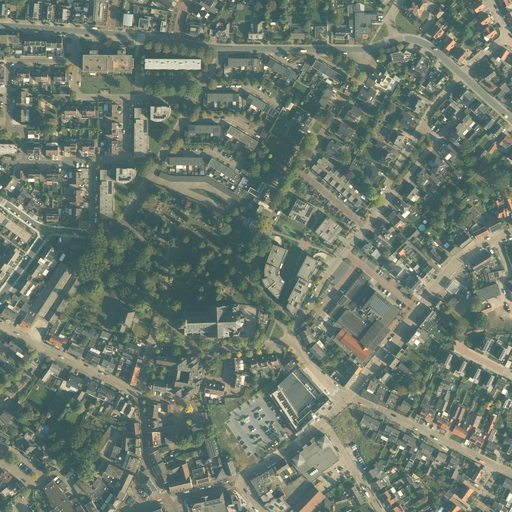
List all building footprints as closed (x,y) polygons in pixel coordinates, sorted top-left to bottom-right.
[(95,22),(103,22),(105,1),(105,0),(85,0),(90,2),(90,5),(94,5),(94,10),(96,10),(95,19),(93,19),(93,21),(95,22)] [(162,5),(161,6),(165,8),(166,7),(169,9),(172,4),(167,1),(166,0),(157,0),(157,1),(162,5)] [(211,5),(214,0),(213,0),(200,0),(201,0),(206,4),(204,7),(215,14),(218,10),(211,5)] [(369,0),(380,11),(383,7),(382,6),(383,5),(386,3),(383,0),(369,0)] [(413,3),(408,10),(416,14),(415,16),(418,17),(421,13),(424,8),(427,3),(425,2),(421,0),(420,0),(418,5),(413,3)] [(508,10),(511,7),(511,2),(511,1),(511,0),(504,0),(499,3),(501,7),(501,6),(502,9),(507,6),(508,10)] [(29,17),(38,18),(38,11),(41,11),(42,2),(38,2),(38,4),(30,3),(29,17)] [(479,11),(479,12),(482,10),(481,9),(484,7),(480,2),(476,5),(474,2),(469,6),(472,11),(474,10),(476,13),(479,11)] [(43,7),(42,17),(43,17),(44,17),(44,18),(51,19),(51,15),(54,15),(54,16),(55,16),(55,5),(51,5),(51,7),(44,7),(43,7)] [(59,19),(66,20),(67,16),(71,16),(71,7),(67,6),(66,9),(66,10),(59,9),(59,12),(58,12),(58,15),(59,15),(59,19)] [(196,6),(193,11),(196,13),(195,15),(199,17),(200,15),(204,18),(207,13),(206,12),(203,10),(205,8),(201,6),(199,8),(196,6)] [(84,11),(74,10),(74,15),(73,15),(73,16),(74,17),(73,20),(83,21),(84,18),(87,18),(87,19),(88,9),(84,8),(84,11)] [(438,19),(444,12),(439,8),(433,14),(438,19)] [(154,18),(153,27),(156,28),(156,31),(165,32),(165,29),(166,29),(167,26),(166,26),(166,23),(162,22),(162,21),(158,20),(159,11),(155,10),(154,18)] [(124,25),(131,26),(132,23),(136,23),(137,15),(132,14),(132,15),(125,15),(124,25)] [(485,24),(485,25),(488,23),(487,22),(491,20),(487,14),(482,18),(480,15),(476,18),(475,19),(479,24),(481,23),(483,26),(485,24)] [(377,15),(365,15),(365,18),(355,18),(355,33),(355,39),(362,39),(362,34),(372,34),(372,22),(378,22),(378,15),(377,15)] [(148,27),(153,27),(154,18),(145,16),(144,19),(140,19),(138,28),(144,29),(147,30),(147,29),(148,30),(148,27)] [(430,25),(436,19),(433,17),(428,23),(430,25)] [(442,38),(444,36),(444,35),(442,34),(444,32),(440,29),(446,22),(441,18),(431,28),(434,31),(431,35),(436,39),(438,37),(440,38),(442,38)] [(253,30),(249,30),(249,32),(248,32),(248,35),(249,35),(249,38),(261,38),(261,33),(261,25),(265,25),(265,19),(257,19),(257,22),(253,23),(253,30)] [(291,32),(291,37),(291,38),(300,38),(304,38),(304,33),(304,30),(304,29),(304,25),(303,25),(303,22),(292,21),(292,24),(291,24),(291,28),(291,32)] [(219,26),(219,24),(218,23),(217,22),(216,22),(214,23),(213,37),(218,37),(218,36),(223,36),(223,38),(228,38),(229,24),(224,24),(224,26),(219,26)] [(282,34),(282,29),(282,23),(276,23),(276,26),(268,25),(268,30),(268,35),(268,34),(272,34),(272,33),(276,33),(275,38),(283,38),(283,34),(284,34),(282,34)] [(188,34),(199,36),(200,33),(204,33),(204,34),(204,29),(207,26),(205,24),(200,24),(200,26),(189,25),(188,25),(187,30),(188,30),(189,30),(188,34)] [(336,29),(336,32),(336,37),(343,37),(343,36),(345,36),(345,39),(350,39),(350,37),(350,32),(350,29),(346,29),(346,26),(341,26),(340,25),(337,25),(336,26),(336,29)] [(492,28),(491,29),(489,26),(486,28),(482,31),(481,32),(485,37),(486,36),(488,39),(491,37),(491,38),(494,36),(493,35),(496,33),(492,28)] [(327,33),(327,27),(315,27),(315,34),(315,39),(320,39),(320,33),(327,33)] [(452,48),(456,43),(453,40),(455,37),(450,32),(444,39),(447,42),(443,46),(448,51),(451,48),(452,48)] [(469,55),(465,51),(467,50),(461,45),(456,51),(459,53),(456,57),(461,62),(463,59),(464,60),(469,55)] [(96,73),(96,71),(102,71),(102,73),(108,73),(108,72),(108,56),(98,56),(98,49),(98,48),(98,47),(97,47),(90,47),(90,48),(90,51),(90,56),(84,55),(84,71),(90,71),(90,73),(96,73)] [(118,56),(108,56),(108,72),(114,72),(114,73),(120,73),(120,72),(126,72),(126,73),(132,73),(132,72),(132,67),(132,62),(132,56),(126,56),(126,51),(126,48),(126,47),(119,47),(118,47),(118,48),(118,49),(118,56)] [(509,59),(506,57),(509,52),(503,49),(501,52),(500,52),(499,54),(499,55),(498,57),(501,59),(500,61),(505,64),(509,59)] [(401,52),(400,51),(399,51),(398,51),(398,52),(396,53),(390,54),(390,55),(389,55),(390,58),(391,58),(392,62),(400,60),(401,63),(409,61),(412,54),(406,50),(404,53),(403,53),(403,52),(402,53),(401,52)] [(424,77),(425,75),(428,71),(425,69),(424,70),(420,67),(425,58),(419,55),(416,59),(414,63),(409,72),(419,78),(421,75),(424,77)] [(164,69),(164,59),(160,59),(160,60),(156,60),(156,59),(145,59),(145,69),(149,69),(156,69),(164,69)] [(164,69),(171,69),(178,69),(182,69),(182,59),(172,59),(172,60),(168,60),(168,59),(164,59),(164,69)] [(182,59),(182,69),(190,69),(196,69),(201,69),(201,60),(190,60),(190,61),(186,61),(186,59),(182,59)] [(235,59),(228,59),(228,63),(224,62),(224,69),(228,69),(228,68),(235,68),(235,66),(235,59)] [(264,61),(264,66),(267,67),(269,67),(268,69),(271,71),(272,69),(276,63),(270,60),(269,62),(268,61),(264,61)] [(312,67),(318,70),(321,64),(316,60),(312,67)] [(276,63),(272,69),(277,73),(281,66),(276,63)] [(316,72),(315,74),(319,76),(321,77),(323,73),(327,67),(321,64),(318,70),(316,72)] [(283,76),(287,69),(281,66),(277,73),(283,76)] [(386,66),(383,69),(390,75),(393,72),(386,66)] [(332,70),(327,67),(323,73),(328,77),(332,70)] [(494,72),(491,68),(485,72),(486,73),(483,76),(487,81),(489,82),(491,80),(491,78),(492,77),(495,82),(499,80),(494,72)] [(18,78),(24,79),(24,70),(21,70),(21,69),(18,69),(18,74),(14,74),(14,81),(18,81),(18,78)] [(33,84),(33,77),(29,77),(29,69),(27,69),(27,70),(24,70),(24,79),(29,79),(29,84),(33,84)] [(288,79),(292,72),(287,69),(283,76),(288,79)] [(334,80),(337,73),(332,70),(328,77),(334,80)] [(383,82),(386,76),(379,72),(375,70),(373,73),(371,72),(368,78),(369,78),(366,83),(374,87),(376,82),(379,84),(381,81),(383,82)] [(42,82),(42,73),(39,73),(39,72),(36,72),(36,77),(33,77),(33,84),(36,85),(36,82),(42,82)] [(51,85),(51,77),(48,77),(48,72),(45,72),(45,73),(42,73),(42,82),(48,82),(48,85),(51,85)] [(60,82),(60,73),(57,73),(57,72),(54,72),(54,77),(51,77),(51,85),(54,85),(54,82),(60,82)] [(60,82),(60,86),(69,86),(69,77),(66,77),(66,72),(63,72),(63,73),(60,73),(60,82)] [(288,79),(289,80),(294,82),(298,76),(292,72),(288,79)] [(428,83),(429,84),(437,91),(440,89),(439,88),(446,80),(443,77),(444,76),(440,72),(433,79),(428,76),(427,76),(423,82),(421,85),(422,86),(426,88),(428,83)] [(337,73),(334,80),(339,83),(341,81),(343,77),(337,73)] [(507,84),(503,80),(497,86),(501,90),(507,84)] [(334,92),(331,91),(333,88),(327,84),(325,87),(327,88),(324,94),(330,98),(334,92)] [(501,92),(497,95),(499,97),(499,98),(501,100),(502,99),(504,102),(507,99),(509,97),(509,96),(506,93),(509,89),(506,86),(501,92)] [(360,93),(357,98),(361,100),(362,101),(363,100),(360,104),(367,108),(370,104),(366,102),(370,95),(374,97),(377,92),(374,91),(370,88),(367,93),(361,89),(359,93),(360,93)] [(414,92),(408,88),(405,94),(411,98),(414,92)] [(462,100),(469,92),(464,88),(457,96),(462,100)] [(17,98),(26,98),(26,92),(29,92),(29,89),(21,89),(21,92),(16,92),(16,95),(17,95),(17,98)] [(469,92),(462,100),(464,102),(462,104),(465,106),(470,101),(474,96),(469,92)] [(214,102),(214,94),(208,94),(208,98),(204,98),(204,105),(208,105),(208,101),(214,102)] [(251,104),(255,98),(250,94),(247,99),(246,101),(251,104)] [(327,103),(330,98),(324,94),(321,99),(327,103)] [(422,99),(417,97),(415,96),(408,107),(418,113),(420,112),(419,111),(423,105),(420,103),(422,99)] [(29,107),(29,104),(26,104),(26,98),(17,98),(17,101),(16,101),(16,104),(21,104),(21,107),(29,107)] [(257,107),(261,101),(255,98),(251,104),(257,107)] [(318,105),(324,108),(327,103),(321,99),(318,105)] [(262,111),(266,104),(261,101),(257,107),(262,111)] [(484,105),(479,101),(475,106),(471,111),(473,112),(475,115),(477,113),(484,105)] [(117,111),(117,108),(118,108),(118,105),(113,105),(113,102),(105,102),(105,105),(108,105),(108,111),(117,111)] [(444,109),(441,112),(449,119),(453,114),(455,112),(457,113),(460,109),(456,106),(455,107),(451,103),(445,110),(444,109)] [(267,114),(271,107),(266,104),(262,111),(267,114)] [(488,110),(484,105),(477,113),(479,115),(481,117),(480,118),(484,114),(488,110)] [(71,116),(71,107),(68,107),(68,106),(65,106),(65,111),(61,111),(61,118),(65,118),(65,120),(71,120),(71,116)] [(71,116),(76,116),(76,119),(80,119),(80,111),(77,111),(77,106),(74,106),(74,107),(71,107),(71,116)] [(89,119),(89,116),(89,107),(86,107),(86,106),(83,106),(83,111),(80,111),(80,119),(89,119)] [(89,116),(95,116),(95,119),(98,119),(98,111),(95,111),(95,106),(92,106),(92,107),(89,107),(89,116)] [(151,106),(151,110),(151,118),(151,120),(152,120),(153,121),(154,121),(155,121),(156,122),(157,122),(158,122),(159,122),(160,122),(161,122),(162,121),(163,121),(164,120),(165,120),(166,119),(167,119),(167,118),(168,117),(168,116),(169,115),(170,114),(170,113),(170,112),(170,111),(170,110),(170,109),(170,108),(170,107),(170,106),(169,106),(169,107),(170,107),(168,107),(168,106),(161,106),(161,107),(157,107),(157,106),(151,106)] [(348,112),(345,116),(349,118),(347,121),(351,123),(353,121),(354,121),(357,117),(358,118),(359,116),(362,111),(357,108),(353,106),(350,111),(349,110),(348,112)] [(17,116),(26,116),(26,110),(29,110),(29,107),(21,107),(21,110),(16,110),(16,113),(17,113),(17,116)] [(267,114),(273,117),(277,111),(271,107),(267,114)] [(146,158),(147,124),(148,124),(148,118),(151,118),(151,110),(147,110),(147,109),(148,109),(148,108),(134,108),(134,120),(136,120),(136,123),(134,123),(134,128),(135,128),(135,130),(134,130),(134,135),(135,135),(135,137),(134,137),(134,141),(135,141),(135,144),(134,144),(134,148),(135,148),(135,150),(134,150),(134,155),(135,155),(135,157),(134,157),(134,158),(146,158)] [(105,120),(113,120),(113,117),(118,117),(118,114),(117,114),(117,111),(108,111),(108,117),(105,117),(105,120)] [(406,113),(402,111),(399,116),(402,118),(398,125),(399,126),(404,128),(404,127),(408,129),(411,124),(412,125),(414,122),(411,120),(413,117),(406,113)] [(299,113),(293,124),(300,128),(302,125),(301,125),(302,123),(306,125),(306,126),(307,126),(309,127),(310,126),(312,123),(311,122),(313,119),(308,116),(309,115),(304,112),(302,115),(300,113),(299,113)] [(473,122),(466,115),(463,117),(464,118),(462,121),(463,122),(461,124),(467,129),(471,133),(473,130),(469,126),(473,122)] [(17,116),(17,119),(16,119),(16,122),(21,122),(21,125),(29,125),(29,122),(26,122),(26,116),(17,116)] [(483,131),(484,129),(487,131),(495,123),(493,122),(494,121),(493,120),(493,119),(491,117),(490,118),(490,117),(484,123),(480,128),(483,131)] [(117,129),(117,126),(118,126),(118,123),(113,123),(113,120),(105,120),(105,123),(108,123),(108,129),(117,129)] [(382,120),(380,124),(393,131),(395,127),(382,120)] [(437,120),(433,124),(436,126),(433,130),(435,131),(438,128),(441,130),(444,126),(437,120)] [(460,137),(464,141),(466,138),(467,138),(462,134),(467,129),(461,124),(459,122),(457,125),(457,126),(455,128),(457,129),(455,132),(460,137)] [(345,126),(341,123),(338,128),(340,129),(339,130),(337,129),(336,132),(336,133),(335,134),(336,134),(336,135),(339,136),(340,135),(341,136),(341,137),(349,142),(355,131),(349,128),(347,128),(347,127),(345,126)] [(195,133),(195,126),(189,125),(189,130),(185,130),(185,137),(189,137),(189,133),(195,133)] [(487,134),(491,138),(494,134),(496,137),(503,129),(502,129),(503,128),(501,126),(500,127),(499,125),(497,127),(495,125),(487,134)] [(227,133),(233,136),(236,130),(231,126),(227,133)] [(294,130),(291,128),(286,137),(290,139),(298,144),(303,135),(298,132),(294,130)] [(113,138),(113,135),(118,135),(118,132),(116,132),(117,129),(108,129),(108,135),(105,135),(105,138),(113,138)] [(460,137),(455,132),(452,129),(450,132),(451,133),(449,135),(450,137),(448,139),(457,148),(460,145),(456,141),(460,137)] [(236,130),(233,136),(238,139),(242,133),(236,130)] [(390,141),(388,144),(393,147),(394,145),(398,147),(405,136),(400,134),(395,130),(389,140),(390,141)] [(467,138),(466,138),(469,141),(476,133),(473,130),(471,133),(467,138)] [(247,136),(242,133),(238,139),(243,142),(247,136)] [(508,147),(510,145),(511,144),(511,142),(511,140),(507,136),(506,136),(503,134),(498,139),(496,141),(501,145),(503,143),(508,147)] [(245,147),(247,148),(253,139),(247,136),(243,142),(246,144),(245,147)] [(280,140),(285,143),(288,145),(290,141),(282,136),(280,140)] [(116,147),(116,144),(118,144),(118,141),(113,141),(113,138),(105,138),(105,141),(108,141),(108,147),(116,147)] [(61,147),(61,139),(58,139),(58,146),(52,146),(52,155),(55,155),(55,156),(58,156),(58,147),(61,147)] [(64,139),(61,139),(61,147),(64,147),(64,152),(67,152),(67,151),(70,151),(70,142),(64,142),(64,139)] [(79,147),(79,140),(76,139),(76,142),(70,142),(70,151),(73,151),(73,152),(76,152),(76,147),(79,147)] [(253,139),(247,148),(249,150),(251,147),(254,149),(258,142),(253,139)] [(88,151),(89,143),(83,142),(83,140),(79,140),(79,147),(82,147),(82,152),(85,152),(85,151),(88,151)] [(94,143),(89,143),(88,151),(91,151),(91,152),(94,152),(94,148),(98,148),(98,140),(94,140),(94,143)] [(377,141),(374,145),(382,150),(385,146),(377,141)] [(331,156),(332,155),(333,156),(332,158),(337,161),(338,159),(337,154),(335,153),(337,150),(339,152),(343,146),(341,145),(337,142),(335,145),(330,142),(326,148),(328,149),(326,152),(331,156)] [(43,143),(40,143),(34,143),(34,146),(34,155),(37,155),(37,156),(40,156),(40,151),(43,151),(43,143)] [(46,143),(43,143),(43,151),(46,151),(46,156),(49,156),(49,155),(52,155),(52,146),(52,143),(46,143)] [(293,148),(288,145),(285,143),(283,146),(285,147),(287,149),(284,154),(282,153),(278,154),(278,156),(278,157),(283,160),(287,163),(292,155),(289,153),(291,151),(293,148)] [(459,152),(457,151),(449,144),(447,146),(444,143),(439,149),(441,151),(441,152),(446,157),(449,154),(453,158),(459,152)] [(16,144),(0,144),(0,153),(16,154),(16,144)] [(487,151),(491,154),(496,146),(492,144),(487,151)] [(108,147),(108,150),(106,150),(105,151),(105,153),(105,156),(113,156),(113,153),(117,153),(118,150),(116,150),(116,147),(108,147)] [(483,149),(477,157),(480,160),(487,152),(483,149)] [(387,167),(390,162),(392,159),(390,158),(393,154),(385,150),(383,154),(377,162),(382,165),(382,164),(387,167)] [(262,152),(259,156),(262,158),(263,158),(267,160),(272,164),(274,160),(269,157),(265,155),(265,154),(262,152)] [(445,165),(436,156),(434,159),(433,158),(428,162),(429,163),(433,168),(432,169),(436,174),(436,173),(439,177),(442,173),(441,172),(445,169),(443,167),(445,165)] [(321,160),(320,158),(317,162),(318,163),(324,169),(325,168),(328,165),(332,169),(334,166),(323,157),(321,160)] [(370,166),(372,163),(361,157),(359,161),(364,165),(365,163),(370,166)] [(214,168),(218,162),(212,158),(210,161),(209,160),(206,160),(205,167),(207,167),(208,165),(214,168)] [(498,172),(505,164),(500,160),(493,168),(498,172)] [(214,174),(216,176),(223,165),(218,162),(214,168),(216,170),(214,174)] [(324,169),(318,163),(316,166),(314,165),(311,168),(319,175),(322,171),(326,175),(329,172),(325,168),(324,169)] [(219,177),(221,173),(224,174),(228,168),(223,165),(216,176),(219,177)] [(272,175),(269,174),(267,178),(268,179),(273,182),(273,181),(272,181),(274,177),(278,179),(278,178),(278,179),(279,179),(281,176),(280,175),(281,175),(280,175),(281,173),(284,169),(280,167),(279,168),(279,167),(274,165),(272,169),(275,170),(272,175)] [(379,170),(372,165),(369,170),(371,171),(370,174),(372,175),(369,180),(367,183),(372,186),(373,183),(376,185),(380,178),(377,176),(378,174),(377,173),(379,170)] [(117,168),(116,172),(116,180),(116,182),(117,182),(118,182),(119,183),(120,183),(121,183),(122,184),(123,184),(124,184),(125,184),(126,183),(127,183),(128,183),(129,183),(130,182),(131,182),(132,181),(132,180),(133,180),(134,179),(134,178),(135,177),(135,176),(135,175),(136,174),(136,173),(136,172),(136,171),(136,170),(136,169),(135,168),(135,169),(133,169),(133,168),(127,168),(127,169),(123,169),(123,168),(117,168)] [(230,178),(234,171),(228,168),(224,174),(230,178)] [(34,179),(34,170),(31,170),(31,169),(28,169),(28,172),(23,172),(23,171),(20,171),(20,179),(34,179)] [(43,182),(43,174),(40,174),(40,169),(37,169),(37,170),(34,170),(34,179),(40,179),(40,182),(43,182)] [(43,182),(46,182),(52,182),(52,179),(52,170),(49,170),(49,169),(46,169),(46,174),(43,174),(43,182)] [(55,170),(52,170),(52,179),(58,179),(58,182),(61,182),(61,174),(58,174),(58,169),(55,169),(55,170)] [(81,178),(81,175),(82,175),(82,172),(77,172),(77,169),(69,169),(69,172),(72,172),(72,178),(81,178)] [(328,180),(331,182),(336,176),(337,176),(341,172),(338,169),(334,174),(330,171),(329,172),(326,175),(324,178),(327,181),(328,180)] [(112,220),(112,185),(114,185),(113,186),(114,186),(114,180),(116,180),(116,172),(113,171),(113,170),(114,170),(100,170),(100,182),(102,182),(102,185),(100,185),(100,190),(101,190),(101,192),(100,192),(100,196),(101,196),(101,199),(100,199),(100,203),(101,203),(101,205),(100,205),(100,210),(101,210),(101,212),(100,212),(100,217),(101,217),(101,219),(100,219),(112,220)] [(426,173),(423,170),(417,175),(419,177),(417,179),(420,183),(421,184),(423,181),(424,182),(427,179),(434,187),(440,181),(432,174),(430,176),(426,173)] [(451,173),(457,180),(460,177),(454,170),(451,173)] [(20,171),(17,171),(17,179),(15,181),(7,175),(6,177),(6,178),(5,181),(12,186),(14,188),(20,180),(20,179),(20,171)] [(230,178),(228,181),(233,184),(234,184),(235,182),(235,181),(236,180),(237,178),(238,176),(239,174),(234,171),(230,178)] [(336,176),(331,182),(330,184),(333,187),(334,185),(337,188),(342,181),(343,181),(347,177),(344,174),(340,179),(337,176),(336,176)] [(505,177),(502,181),(503,182),(504,183),(507,181),(511,178),(511,177),(510,177),(508,175),(505,177)] [(69,184),(69,187),(77,187),(77,184),(82,184),(82,181),(81,181),(81,178),(72,178),(72,184),(69,184)] [(342,181),(337,188),(336,189),(339,192),(340,191),(343,193),(348,186),(349,187),(353,182),(350,179),(346,184),(343,181),(342,181)] [(8,191),(12,186),(5,181),(3,183),(2,182),(0,185),(8,191)] [(257,191),(254,196),(259,199),(260,198),(264,200),(266,197),(268,198),(269,198),(268,197),(272,191),(268,189),(269,186),(262,182),(257,191)] [(418,190),(415,188),(411,184),(403,194),(410,200),(415,194),(417,196),(421,192),(418,190)] [(348,186),(343,193),(342,194),(345,197),(346,196),(349,198),(354,192),(355,192),(359,187),(356,185),(352,189),(349,187),(348,186)] [(245,191),(238,186),(234,193),(236,194),(238,195),(241,197),(245,199),(248,194),(245,192),(246,191),(245,191)] [(77,187),(69,187),(69,191),(72,191),(72,197),(81,197),(81,194),(82,194),(82,191),(77,191),(77,187)] [(511,210),(511,204),(506,189),(501,190),(504,197),(502,198),(503,201),(505,200),(509,211),(511,210)] [(354,192),(349,198),(348,199),(351,202),(352,201),(355,203),(361,197),(365,192),(362,190),(358,194),(355,192),(354,192)] [(428,202),(433,195),(429,192),(428,194),(425,191),(420,197),(425,201),(426,200),(428,202)] [(25,202),(30,195),(27,193),(26,196),(21,192),(17,197),(16,199),(18,201),(17,202),(20,204),(23,200),(25,202)] [(38,200),(33,196),(32,197),(30,195),(25,202),(28,203),(25,207),(27,209),(28,208),(30,210),(38,200)] [(361,197),(355,203),(354,205),(357,208),(359,206),(361,209),(371,198),(368,195),(364,200),(361,197)] [(81,197),(72,197),(72,202),(69,202),(69,206),(77,206),(77,203),(82,203),(82,200),(81,200),(81,197)] [(255,198),(251,204),(255,207),(252,211),(255,212),(259,215),(259,214),(263,208),(257,205),(260,201),(255,198)] [(40,212),(41,212),(45,206),(42,204),(43,203),(38,200),(30,210),(33,212),(32,213),(35,215),(37,211),(40,212)] [(296,201),(289,214),(292,215),(290,218),(303,225),(304,224),(305,222),(307,224),(312,214),(314,216),(318,208),(307,202),(306,203),(304,202),(304,201),(304,200),(303,202),(300,200),(298,202),(296,201)] [(412,214),(416,210),(408,202),(406,205),(400,200),(399,201),(396,204),(397,204),(395,205),(404,213),(402,215),(405,218),(410,212),(412,214)] [(505,212),(503,208),(500,209),(498,201),(494,202),(497,210),(496,210),(495,210),(493,211),(492,212),(498,218),(502,216),(503,218),(506,217),(505,212)] [(52,221),(52,212),(46,212),(46,207),(45,206),(41,212),(43,213),(43,217),(46,217),(46,222),(49,222),(49,220),(52,221)] [(72,215),(81,215),(81,212),(82,212),(82,209),(77,209),(77,206),(69,206),(69,215),(72,215)] [(479,214),(472,207),(469,210),(476,217),(479,214)] [(52,221),(55,221),(55,222),(58,222),(58,217),(61,217),(61,209),(58,209),(58,212),(52,212),(52,221)] [(242,224),(245,226),(247,227),(251,230),(254,225),(254,224),(255,222),(256,222),(249,218),(251,215),(240,209),(237,213),(246,218),(242,224)] [(389,216),(388,216),(392,220),(396,224),(399,222),(401,223),(402,225),(404,223),(405,224),(408,221),(402,216),(399,213),(397,215),(393,211),(391,214),(390,213),(388,215),(389,216)] [(472,233),(477,240),(488,234),(489,234),(485,227),(479,222),(471,213),(468,216),(476,223),(469,229),(472,233)] [(72,215),(72,221),(69,221),(69,224),(77,224),(77,221),(82,221),(82,218),(81,218),(81,215),(72,215)] [(0,224),(5,228),(11,220),(6,217),(0,224)] [(317,229),(317,230),(319,231),(317,234),(325,240),(323,242),(330,248),(338,237),(337,236),(339,234),(342,231),(339,229),(341,227),(330,218),(328,220),(326,218),(317,229)] [(492,220),(488,222),(486,223),(489,228),(491,233),(502,227),(500,223),(499,220),(497,218),(492,220)] [(426,225),(420,231),(424,234),(432,225),(425,219),(423,222),(426,225)] [(11,231),(16,224),(11,220),(5,228),(11,231)] [(392,227),(388,224),(386,226),(383,223),(378,229),(382,233),(380,235),(385,240),(387,237),(386,235),(389,232),(391,233),(395,230),(392,227)] [(16,235),(21,228),(16,224),(11,231),(16,235)] [(469,229),(464,225),(461,227),(464,231),(458,236),(456,234),(452,237),(457,242),(459,245),(462,249),(472,241),(468,236),(472,233),(469,229)] [(16,235),(21,239),(26,231),(21,228),(16,235)] [(412,242),(420,233),(417,230),(408,239),(412,242)] [(31,235),(26,231),(21,239),(26,242),(31,235)] [(400,231),(397,234),(404,242),(408,238),(400,231)] [(370,240),(374,243),(380,249),(383,245),(386,248),(389,244),(383,238),(380,234),(378,237),(375,234),(370,240)] [(458,249),(455,246),(449,240),(447,242),(450,246),(447,249),(453,255),(458,249)] [(67,247),(67,250),(67,251),(77,252),(78,243),(71,242),(70,248),(67,247)] [(265,278),(260,279),(261,282),(262,284),(263,286),(264,288),(267,287),(269,290),(275,295),(279,294),(284,281),(281,278),(280,277),(279,275),(279,274),(279,272),(279,270),(279,269),(280,268),(282,269),(289,250),(273,244),(266,264),(265,268),(264,272),(265,276),(265,278)] [(366,244),(361,249),(367,254),(370,256),(371,255),(374,257),(379,251),(373,246),(371,249),(366,244)] [(14,261),(18,255),(17,254),(19,252),(15,249),(10,245),(8,248),(11,250),(7,256),(14,261)] [(412,251),(407,245),(402,249),(408,255),(412,251)] [(49,246),(45,252),(54,258),(58,252),(57,252),(54,250),(49,246)] [(438,262),(443,267),(451,260),(450,260),(447,256),(445,254),(440,259),(438,257),(439,256),(432,249),(428,253),(434,259),(437,262),(438,262)] [(44,263),(48,266),(54,258),(45,252),(41,257),(46,261),(44,263)] [(489,253),(482,257),(487,264),(488,263),(491,267),(495,264),(489,253)] [(388,260),(383,265),(385,266),(386,268),(385,268),(385,269),(389,272),(390,271),(391,269),(395,264),(393,263),(392,261),(396,257),(392,254),(387,259),(388,260)] [(322,263),(317,260),(307,255),(293,283),(296,285),(288,300),(289,301),(286,306),(291,313),(296,313),(299,309),(300,309),(301,307),(303,305),(301,304),(322,263)] [(6,270),(7,269),(9,266),(10,267),(14,261),(7,256),(3,262),(0,259),(0,264),(1,265),(1,266),(6,270)] [(383,259),(380,263),(383,266),(383,265),(386,262),(388,260),(387,259),(385,257),(383,259)] [(478,259),(481,265),(482,264),(488,274),(491,273),(489,271),(486,266),(485,266),(485,265),(487,264),(482,257),(478,259)] [(488,274),(482,264),(481,265),(478,259),(478,260),(470,264),(475,272),(481,268),(484,274),(485,275),(488,274)] [(391,269),(390,271),(391,272),(392,273),(391,274),(392,274),(395,277),(399,272),(402,269),(398,267),(399,265),(402,262),(399,260),(395,264),(391,269)] [(37,314),(53,325),(54,325),(56,321),(85,277),(66,265),(61,262),(30,310),(37,314)] [(33,268),(38,272),(42,274),(48,266),(44,263),(42,266),(37,262),(37,263),(33,268)] [(421,268),(422,269),(430,276),(435,270),(431,267),(427,262),(421,268)] [(420,267),(415,271),(417,273),(425,281),(430,276),(422,269),(421,268),(420,267)] [(38,284),(40,281),(37,279),(39,276),(37,275),(38,272),(33,268),(29,274),(34,277),(33,280),(38,284)] [(482,289),(475,291),(480,302),(496,296),(501,295),(496,282),(495,279),(500,278),(504,271),(504,270),(494,272),(491,273),(488,274),(490,286),(487,287),(482,289)] [(363,272),(329,315),(337,321),(333,326),(339,332),(333,340),(334,341),(350,355),(352,353),(357,357),(354,359),(364,367),(376,353),(373,350),(382,338),(380,336),(400,311),(368,285),(370,283),(369,281),(371,278),(363,272)] [(410,274),(407,277),(419,288),(421,287),(421,286),(422,284),(423,283),(419,280),(421,278),(417,274),(414,278),(410,274)] [(407,277),(405,280),(409,284),(405,288),(409,291),(411,289),(412,290),(415,292),(416,291),(417,290),(417,291),(419,288),(407,277)] [(22,284),(29,290),(32,287),(33,285),(36,286),(38,284),(33,280),(31,282),(26,279),(22,284)] [(26,295),(27,293),(29,290),(22,284),(18,290),(23,294),(19,298),(19,299),(20,299),(25,303),(27,304),(27,303),(29,301),(27,299),(28,297),(26,295)] [(453,309),(465,294),(459,289),(447,304),(453,309)] [(443,308),(441,306),(443,303),(437,298),(432,304),(439,309),(441,310),(443,308)] [(22,321),(20,326),(27,330),(37,314),(30,310),(32,307),(31,306),(28,304),(24,311),(24,312),(27,314),(22,321)] [(232,337),(240,337),(240,332),(237,332),(237,329),(241,327),(241,328),(242,327),(241,327),(244,323),(245,323),(244,323),(244,319),(245,318),(244,318),(241,315),(242,314),(241,314),(241,315),(236,313),(236,310),(239,310),(239,304),(231,305),(231,306),(228,306),(228,305),(228,306),(223,306),(223,305),(221,305),(213,305),(212,305),(212,306),(208,306),(207,306),(206,306),(206,307),(207,307),(207,312),(203,312),(203,310),(202,311),(202,312),(197,312),(198,311),(197,311),(197,312),(195,312),(187,312),(186,310),(185,310),(183,310),(182,312),(182,313),(182,317),(182,319),(179,319),(179,327),(182,327),(182,333),(184,335),(186,335),(187,335),(188,333),(198,333),(199,333),(199,335),(202,335),(202,333),(203,333),(203,332),(208,332),(208,337),(213,337),(213,338),(224,338),(224,337),(230,337),(230,336),(232,336),(232,337)] [(12,310),(11,309),(7,307),(5,309),(1,315),(2,315),(8,318),(12,310)] [(135,312),(130,310),(124,308),(116,331),(118,332),(123,334),(126,326),(130,327),(135,312)] [(424,314),(424,315),(432,321),(433,322),(435,320),(438,316),(438,315),(436,313),(433,311),(429,308),(424,315),(424,314)] [(18,314),(12,310),(8,318),(13,322),(17,316),(18,314)] [(442,311),(440,313),(450,322),(452,323),(456,327),(456,326),(458,324),(454,321),(442,311)] [(438,315),(438,316),(443,320),(443,321),(447,325),(450,322),(440,313),(438,315)] [(416,323),(416,324),(420,327),(423,329),(428,323),(431,325),(430,326),(434,329),(437,325),(436,324),(433,322),(432,321),(424,315),(417,324),(416,323)] [(55,345),(58,337),(54,335),(59,323),(56,321),(54,325),(53,325),(47,337),(50,338),(49,342),(55,345)] [(312,334),(311,330),(309,326),(303,328),(304,330),(300,332),(301,332),(304,338),(312,334)] [(83,336),(85,331),(77,327),(75,331),(75,332),(83,336)] [(427,335),(428,335),(423,331),(420,329),(418,332),(413,328),(409,334),(416,339),(418,336),(425,342),(429,336),(428,336),(427,335)] [(91,340),(92,338),(93,335),(94,335),(85,331),(83,336),(91,340)] [(102,331),(100,337),(104,339),(104,337),(109,339),(111,334),(102,331)] [(304,338),(307,344),(306,344),(306,345),(311,342),(313,341),(315,339),(312,334),(304,338)] [(414,342),(416,339),(409,334),(404,339),(409,343),(407,345),(406,344),(405,344),(413,350),(417,346),(414,342)] [(97,337),(94,335),(93,335),(92,338),(91,340),(88,347),(92,348),(97,337)] [(480,346),(479,349),(480,350),(485,352),(486,349),(487,349),(489,345),(491,347),(495,341),(486,336),(480,346)] [(55,345),(61,348),(62,344),(65,346),(67,341),(68,340),(64,338),(63,340),(58,337),(55,345)] [(6,341),(3,345),(7,348),(9,346),(11,347),(9,350),(12,351),(13,352),(15,350),(16,350),(21,344),(20,344),(20,343),(12,339),(10,342),(10,343),(6,341)] [(125,350),(133,353),(138,354),(139,351),(140,347),(135,345),(127,343),(127,344),(120,342),(118,346),(125,349),(125,350)] [(74,354),(77,348),(78,346),(75,344),(72,343),(68,351),(74,354)] [(321,348),(316,343),(309,350),(310,349),(314,355),(321,348)] [(13,352),(11,355),(14,357),(16,354),(22,359),(20,362),(21,363),(20,366),(22,367),(24,365),(31,355),(26,352),(28,349),(21,344),(16,350),(15,350),(13,352)] [(501,346),(496,358),(501,360),(503,357),(503,358),(504,357),(505,354),(506,354),(508,355),(509,354),(511,347),(508,345),(507,348),(506,349),(501,346)] [(77,348),(74,354),(81,357),(80,357),(81,357),(83,351),(85,348),(82,347),(78,346),(77,348)] [(393,354),(396,357),(403,362),(404,363),(407,360),(401,355),(404,351),(398,346),(393,354)] [(324,358),(326,356),(329,354),(327,352),(327,353),(326,353),(321,348),(314,355),(319,359),(319,360),(319,359),(321,361),(321,362),(324,358)] [(95,353),(89,350),(87,355),(85,359),(91,362),(95,353)] [(120,361),(131,366),(140,368),(142,361),(141,360),(134,357),(134,356),(124,352),(120,350),(118,355),(122,357),(120,361)] [(489,351),(485,357),(491,360),(494,354),(489,351)] [(91,362),(97,365),(98,365),(100,360),(102,356),(95,353),(91,362)] [(446,353),(441,363),(446,365),(445,368),(449,370),(452,364),(449,363),(451,359),(450,359),(452,356),(446,353)] [(273,355),(270,356),(271,361),(272,366),(275,365),(276,369),(280,368),(281,368),(284,357),(280,358),(277,359),(276,354),(273,355)] [(180,370),(178,370),(179,360),(171,358),(172,356),(167,355),(166,357),(157,356),(157,358),(156,357),(155,358),(155,360),(156,361),(156,363),(170,365),(169,373),(172,374),(180,375),(180,370)] [(387,360),(385,363),(387,364),(391,367),(393,369),(391,370),(407,384),(410,385),(413,381),(409,378),(411,375),(407,372),(409,369),(395,358),(392,355),(391,355),(387,360)] [(112,357),(109,356),(107,361),(104,360),(103,362),(101,367),(101,366),(106,369),(112,357)] [(174,393),(174,394),(183,395),(182,398),(190,399),(191,395),(193,395),(194,391),(198,392),(200,380),(200,378),(201,378),(203,367),(198,366),(198,362),(196,362),(197,358),(189,356),(189,358),(180,357),(179,360),(178,370),(180,370),(190,372),(188,383),(178,382),(176,381),(174,393)] [(262,368),(262,369),(263,372),(269,370),(269,369),(272,368),(272,366),(271,361),(267,362),(266,356),(263,356),(263,357),(260,358),(261,362),(262,368)] [(106,369),(112,372),(114,367),(115,365),(112,364),(115,358),(112,357),(106,369)] [(262,368),(261,362),(257,363),(256,357),(253,358),(253,359),(250,359),(250,360),(250,363),(252,368),(252,369),(255,368),(256,371),(262,369),(262,368)] [(284,357),(281,368),(282,368),(284,371),(287,369),(289,371),(293,367),(297,364),(295,362),(294,362),(292,360),(289,362),(287,360),(284,357)] [(352,370),(358,375),(362,369),(358,366),(353,362),(354,360),(350,357),(347,360),(351,363),(350,365),(353,368),(352,370)] [(461,360),(455,370),(461,373),(459,376),(463,378),(466,371),(463,370),(465,366),(466,363),(461,360)] [(35,385),(39,388),(44,381),(50,373),(57,377),(58,374),(62,367),(53,363),(50,370),(47,369),(35,385)] [(13,370),(7,364),(3,369),(8,374),(13,370)] [(277,387),(269,393),(271,396),(272,396),(279,408),(281,412),(282,411),(295,431),(294,431),(297,435),(304,430),(303,430),(307,426),(308,426),(311,423),(315,419),(314,418),(317,416),(308,406),(323,392),(299,366),(278,385),(277,386),(277,387)] [(475,367),(470,377),(475,380),(474,383),(477,384),(481,378),(478,377),(479,373),(481,370),(475,367)] [(129,375),(138,377),(139,373),(125,369),(124,371),(129,372),(128,374),(129,375)] [(358,375),(352,370),(351,370),(348,373),(346,371),(343,375),(345,377),(342,381),(336,376),(334,379),(340,384),(347,390),(358,375)] [(380,377),(378,380),(385,385),(390,379),(394,382),(396,380),(387,373),(383,370),(378,376),(380,377)] [(149,385),(148,386),(149,386),(150,388),(151,388),(153,389),(153,390),(154,390),(162,391),(162,392),(165,392),(174,393),(176,381),(178,382),(179,377),(180,375),(172,374),(169,373),(169,375),(167,383),(155,381),(154,382),(152,381),(151,381),(149,383),(149,385)] [(488,374),(483,384),(488,386),(486,390),(488,391),(486,394),(489,396),(491,392),(494,385),(491,384),(493,380),(492,379),(493,379),(494,377),(490,375),(488,374)] [(82,391),(80,390),(80,389),(78,387),(81,380),(77,378),(77,379),(71,376),(69,380),(68,382),(65,380),(64,381),(63,381),(60,387),(68,391),(69,389),(76,392),(67,406),(71,409),(73,405),(82,391)] [(135,386),(136,381),(122,377),(122,379),(126,381),(126,383),(135,386)] [(364,389),(364,390),(362,394),(360,397),(364,398),(377,405),(384,407),(386,403),(391,393),(392,391),(388,388),(385,385),(378,380),(375,377),(372,381),(371,380),(367,389),(367,391),(364,389)] [(442,378),(439,387),(447,391),(450,383),(447,382),(448,381),(442,378)] [(493,389),(490,395),(493,396),(496,391),(497,389),(502,392),(503,389),(506,390),(507,389),(509,384),(506,383),(501,380),(498,379),(493,389)] [(58,380),(53,391),(57,393),(63,382),(58,380)] [(230,380),(230,383),(231,383),(230,386),(243,388),(243,385),(240,385),(241,381),(230,380)] [(89,386),(86,393),(94,397),(96,393),(94,392),(96,388),(97,388),(97,387),(98,385),(91,382),(89,386)] [(211,394),(212,383),(209,383),(209,384),(206,383),(204,393),(205,393),(205,395),(206,396),(209,397),(210,394),(211,394)] [(407,384),(405,390),(408,391),(404,400),(401,407),(408,410),(411,404),(407,402),(410,395),(413,397),(417,389),(410,385),(407,384)] [(221,386),(218,385),(217,395),(223,396),(225,385),(222,385),(221,386)] [(106,397),(109,390),(102,387),(100,392),(97,397),(101,399),(104,401),(106,397)] [(116,394),(109,390),(106,397),(109,398),(107,402),(111,404),(114,398),(116,394)] [(73,405),(77,408),(80,402),(79,402),(85,393),(82,391),(73,405)] [(386,403),(394,407),(394,405),(395,405),(395,404),(397,401),(400,402),(403,395),(399,394),(398,395),(396,394),(395,395),(391,393),(386,403)] [(124,415),(126,415),(130,418),(131,416),(132,417),(136,417),(136,412),(133,411),(135,408),(130,405),(131,401),(129,400),(127,403),(123,401),(124,398),(118,395),(116,399),(114,405),(119,408),(118,411),(125,414),(124,415)] [(312,405),(309,407),(311,409),(318,417),(333,403),(326,395),(323,398),(321,396),(317,400),(314,402),(312,404),(312,405)] [(440,410),(444,412),(448,402),(446,402),(448,398),(445,397),(443,400),(440,410)] [(419,416),(425,419),(429,412),(430,408),(426,406),(428,400),(424,398),(420,409),(422,410),(419,416)] [(504,408),(508,400),(504,398),(500,407),(504,408)] [(443,400),(439,399),(435,408),(440,410),(443,400)] [(49,408),(45,415),(50,418),(54,411),(59,404),(54,401),(49,408)] [(158,411),(158,408),(160,408),(160,404),(157,403),(157,405),(148,404),(148,407),(148,411),(158,411)] [(456,418),(461,405),(462,404),(458,403),(457,406),(456,406),(452,417),(456,418)] [(104,414),(107,415),(110,409),(111,410),(112,409),(113,406),(110,405),(108,408),(107,408),(105,410),(106,411),(104,414)] [(461,405),(456,418),(460,420),(465,407),(461,405)] [(351,411),(356,417),(360,413),(355,407),(351,411)] [(425,419),(431,422),(433,417),(435,415),(434,415),(436,411),(433,410),(430,408),(429,412),(425,419)] [(160,418),(160,419),(163,418),(162,416),(160,416),(160,415),(158,415),(158,411),(148,411),(148,414),(147,414),(147,417),(153,417),(160,418)] [(10,421),(7,417),(4,413),(0,416),(0,426),(4,423),(6,425),(10,421)] [(442,427),(447,417),(441,414),(439,417),(436,424),(442,427)] [(370,427),(374,420),(374,419),(370,417),(369,418),(365,415),(364,415),(360,422),(370,427)] [(481,417),(477,416),(473,426),(477,428),(481,417)] [(489,434),(496,417),(492,416),(486,432),(489,434)] [(153,417),(153,421),(147,422),(148,425),(149,425),(149,428),(159,427),(158,423),(161,423),(160,419),(160,418),(153,417)] [(453,420),(447,417),(442,427),(448,430),(451,423),(453,420)] [(370,427),(376,430),(380,423),(376,421),(374,420),(370,427)] [(452,432),(458,435),(462,428),(459,427),(460,423),(457,422),(456,425),(452,432)] [(463,425),(462,428),(458,435),(464,438),(468,431),(469,428),(463,425)] [(382,436),(382,435),(388,438),(393,429),(387,426),(385,430),(380,428),(377,434),(382,436)] [(34,433),(27,429),(22,436),(25,438),(28,434),(32,437),(34,433)] [(388,438),(388,440),(393,443),(393,444),(395,445),(400,436),(398,435),(399,432),(393,429),(388,438)] [(475,444),(480,433),(474,430),(472,434),(472,433),(469,441),(475,444)] [(488,442),(487,444),(485,449),(493,453),(496,446),(491,443),(494,438),(493,437),(496,431),(492,430),(490,434),(491,434),(487,441),(488,442)] [(157,432),(147,432),(149,447),(158,446),(157,432)] [(235,457),(247,451),(238,432),(231,436),(236,447),(231,450),(235,457)] [(486,436),(480,433),(475,444),(481,447),(484,439),(486,436)] [(404,444),(406,445),(410,437),(404,434),(400,444),(403,445),(404,444)] [(211,470),(214,469),(216,479),(225,477),(223,467),(213,435),(202,438),(203,443),(208,459),(211,470)] [(290,456),(288,458),(291,462),(301,476),(303,475),(311,483),(322,475),(321,473),(335,463),(339,460),(329,445),(331,443),(325,435),(324,435),(322,437),(320,438),(320,437),(320,436),(319,436),(318,436),(317,436),(316,436),(315,436),(314,437),(310,441),(306,444),(302,447),(298,450),(294,453),(294,454),(290,456)] [(410,437),(406,445),(405,447),(405,448),(409,450),(409,452),(412,454),(413,453),(416,447),(417,444),(415,443),(416,440),(410,437)] [(123,444),(140,446),(140,445),(140,439),(123,438),(123,444)] [(504,453),(504,452),(510,441),(509,440),(506,438),(503,443),(504,444),(500,452),(504,454),(504,453)] [(45,450),(49,444),(44,440),(39,447),(45,450)] [(19,446),(17,448),(20,450),(21,449),(23,451),(27,454),(30,451),(31,452),(35,449),(35,448),(35,447),(33,445),(27,441),(25,443),(22,441),(19,446)] [(421,452),(423,454),(427,446),(422,443),(416,453),(420,455),(421,452)] [(1,453),(2,454),(2,455),(6,456),(10,446),(5,444),(1,453)] [(133,452),(137,454),(139,455),(140,455),(140,448),(140,446),(123,444),(122,448),(128,450),(131,452),(133,452)] [(137,454),(133,452),(131,452),(128,450),(126,457),(120,455),(122,448),(114,446),(112,454),(109,460),(115,463),(129,470),(133,472),(135,473),(135,472),(140,459),(140,458),(136,457),(137,454)] [(150,454),(149,455),(154,465),(154,466),(163,462),(162,459),(160,454),(171,449),(169,446),(158,449),(159,450),(158,450),(153,452),(150,454)] [(423,454),(422,456),(426,457),(425,461),(426,461),(427,459),(428,459),(428,458),(429,455),(430,455),(430,454),(433,449),(427,446),(423,454)] [(210,481),(208,473),(206,473),(205,469),(207,468),(207,471),(211,470),(208,459),(202,461),(201,459),(199,460),(197,451),(194,452),(197,466),(192,468),(194,477),(195,477),(197,484),(198,484),(209,481),(210,481)] [(45,469),(53,459),(49,455),(48,456),(43,452),(40,455),(37,459),(40,461),(38,463),(45,469)] [(444,462),(447,456),(439,452),(437,457),(436,459),(435,461),(438,463),(440,460),(444,462)] [(163,462),(154,466),(158,475),(167,471),(167,469),(171,467),(186,460),(184,454),(181,456),(176,458),(167,463),(166,460),(163,462)] [(428,466),(433,456),(430,454),(430,455),(429,455),(428,458),(428,459),(427,459),(425,465),(428,466)] [(236,474),(236,473),(235,470),(232,461),(230,459),(228,455),(224,456),(225,460),(224,463),(228,476),(236,474)] [(428,466),(425,473),(428,475),(434,463),(435,461),(436,459),(437,457),(433,456),(428,466)] [(455,480),(455,479),(457,475),(458,472),(459,471),(461,466),(458,465),(459,462),(451,458),(448,464),(447,468),(450,469),(449,469),(452,476),(451,478),(455,480)] [(167,477),(167,478),(168,481),(168,482),(171,492),(185,489),(192,487),(192,485),(191,482),(186,460),(171,467),(171,469),(172,472),(169,474),(170,476),(167,477)] [(284,460),(279,463),(287,475),(288,477),(291,475),(290,474),(287,469),(289,467),(285,460),(284,460)] [(103,471),(104,471),(130,484),(134,476),(107,463),(103,471)] [(284,476),(287,475),(279,463),(274,467),(283,480),(286,478),(284,476)] [(371,470),(366,473),(370,479),(375,476),(376,478),(377,478),(381,475),(377,469),(381,466),(383,465),(376,464),(374,465),(370,467),(371,470)] [(472,467),(470,471),(471,471),(474,473),(481,477),(484,471),(475,465),(473,468),(472,467)] [(167,471),(158,475),(162,483),(163,484),(163,483),(168,482),(168,481),(167,478),(167,477),(166,475),(169,474),(172,472),(171,469),(171,467),(167,469),(167,471)] [(260,497),(273,489),(279,485),(281,489),(287,486),(284,482),(283,480),(274,467),(271,469),(267,472),(267,471),(259,476),(251,481),(251,482),(250,483),(253,487),(254,488),(255,487),(256,490),(255,490),(255,491),(258,496),(259,495),(260,497)] [(207,471),(208,473),(210,481),(216,479),(214,469),(211,470),(207,471)] [(110,483),(114,486),(126,493),(130,484),(104,471),(102,476),(107,481),(110,483)] [(85,482),(95,491),(94,492),(95,493),(95,494),(100,498),(116,509),(122,500),(104,489),(106,486),(106,485),(100,481),(101,481),(91,473),(86,479),(87,480),(85,482)] [(378,480),(373,483),(377,491),(382,488),(383,487),(386,485),(388,487),(391,485),(388,480),(385,482),(383,479),(387,476),(385,473),(381,475),(377,478),(378,480)] [(474,473),(470,479),(473,480),(478,483),(481,477),(474,473)] [(3,480),(1,482),(5,486),(12,478),(9,476),(7,475),(3,480)] [(455,479),(462,484),(465,480),(462,478),(457,475),(455,479)] [(75,484),(73,486),(78,494),(85,505),(87,503),(92,501),(98,511),(113,511),(115,510),(116,509),(100,498),(95,494),(95,493),(94,492),(95,491),(85,482),(80,476),(78,477),(77,476),(74,479),(76,481),(75,482),(76,483),(75,484)] [(412,482),(408,476),(404,479),(408,485),(412,482)] [(141,484),(144,487),(143,488),(147,493),(148,493),(150,496),(158,490),(150,478),(141,484)] [(506,488),(499,502),(503,505),(505,507),(506,506),(508,502),(505,500),(511,486),(511,481),(506,478),(502,486),(506,488)] [(53,480),(43,488),(46,492),(45,492),(48,496),(47,497),(50,500),(48,501),(51,504),(50,505),(53,509),(52,509),(54,511),(77,511),(76,508),(70,501),(53,480)] [(63,491),(67,487),(62,481),(58,485),(63,491)] [(6,488),(1,492),(5,496),(8,493),(9,492),(11,490),(15,494),(21,489),(16,483),(14,485),(12,483),(8,486),(6,488)] [(458,488),(469,496),(473,490),(466,486),(463,484),(460,489),(458,488)] [(114,486),(113,488),(107,485),(106,486),(104,489),(122,500),(126,493),(114,486)] [(282,499),(285,496),(281,489),(279,485),(273,489),(260,497),(261,497),(262,498),(261,500),(266,505),(268,505),(269,506),(267,508),(271,511),(282,499)] [(352,497),(347,499),(348,501),(349,502),(352,500),(360,496),(355,486),(350,489),(348,490),(352,497)] [(324,495),(321,493),(315,488),(314,487),(308,494),(307,493),(307,494),(289,511),(311,511),(318,505),(325,498),(325,497),(324,495)] [(465,501),(469,496),(458,488),(456,487),(454,490),(457,492),(455,494),(458,496),(458,497),(465,501)] [(384,501),(394,494),(390,489),(387,491),(380,495),(384,501)] [(447,493),(443,490),(441,493),(449,500),(452,497),(447,493)] [(397,499),(399,498),(399,497),(400,497),(397,492),(394,494),(384,501),(385,503),(385,504),(386,506),(387,506),(392,504),(394,502),(397,500),(397,499)] [(193,511),(193,509),(214,504),(215,508),(218,507),(218,511),(226,511),(224,502),(222,493),(190,500),(190,501),(188,501),(191,511),(193,511)] [(226,496),(227,505),(228,505),(228,508),(235,507),(236,511),(241,511),(241,509),(241,508),(239,501),(237,502),(236,498),(235,498),(235,494),(228,496),(226,496)] [(124,500),(131,511),(137,507),(131,496),(124,500)] [(341,499),(335,501),(336,504),(348,501),(347,499),(346,496),(340,497),(341,499)] [(364,503),(360,496),(352,500),(356,508),(364,503)] [(85,511),(76,498),(70,501),(76,508),(77,511),(85,511)] [(271,511),(285,511),(290,507),(282,499),(271,511)] [(92,501),(87,503),(85,505),(89,511),(98,511),(92,501)] [(453,511),(449,508),(443,504),(439,501),(438,503),(444,509),(442,511),(443,511),(453,511)] [(445,501),(443,504),(449,508),(453,511),(456,511),(460,508),(453,503),(450,501),(448,503),(445,501)] [(491,507),(490,508),(494,511),(506,511),(508,510),(503,506),(499,503),(498,504),(495,502),(493,505),(491,507)]
